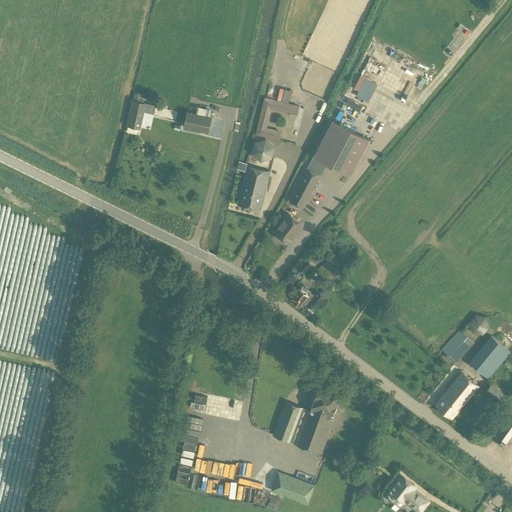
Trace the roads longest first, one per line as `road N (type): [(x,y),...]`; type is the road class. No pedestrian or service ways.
road 1 (unclassified): [(511,482),(225,269),(0,158)]
road 2 (track): [(511,24),(347,217),(370,253),(372,282),(337,348)]
road 3 (track): [(233,275),(273,210),(312,117),(279,42),(290,0)]
road 4 (track): [(143,511),(203,259)]
